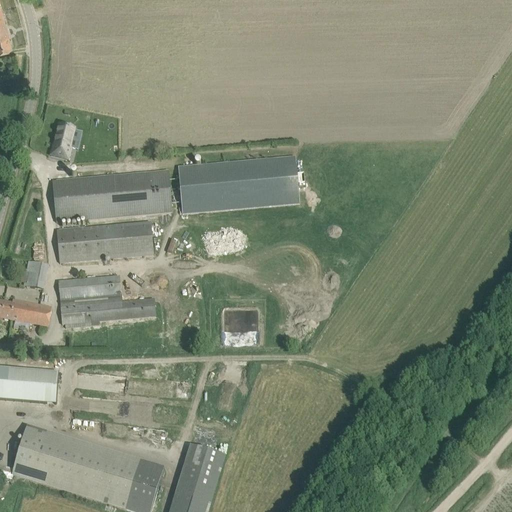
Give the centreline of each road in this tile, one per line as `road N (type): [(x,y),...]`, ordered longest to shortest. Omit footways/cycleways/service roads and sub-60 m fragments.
road 1 (track): [(109,359),(304,356),(490,458)]
road 2 (unclassified): [(0,213),(34,80),(24,0)]
